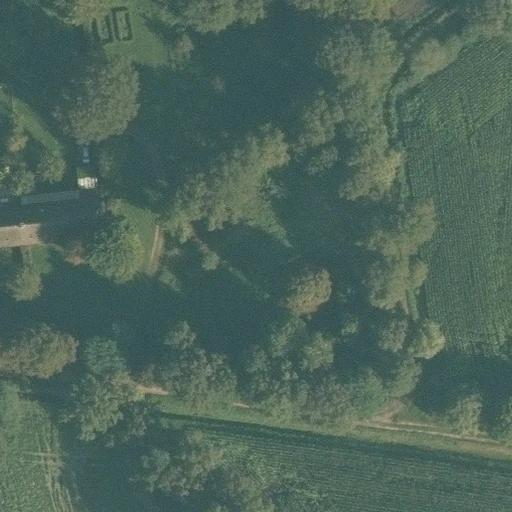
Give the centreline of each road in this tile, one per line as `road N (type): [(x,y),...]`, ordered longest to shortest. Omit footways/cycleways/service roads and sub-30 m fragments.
road 1 (track): [(362,83),(390,242),(400,420),(188,386)]
road 2 (unclassified): [(188,386),(0,360)]
road 3 (track): [(209,511),(126,407),(113,374)]
road 4 (track): [(479,0),(362,83)]
